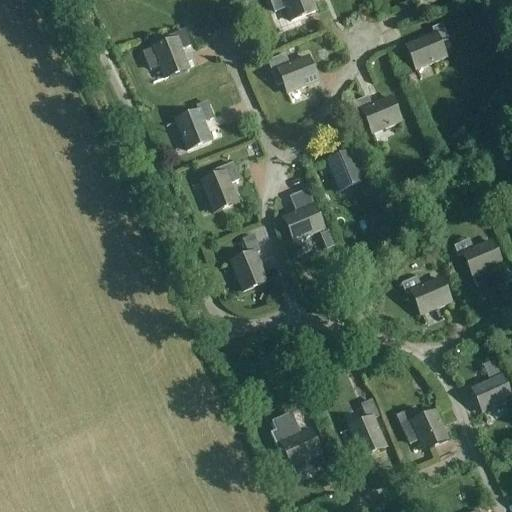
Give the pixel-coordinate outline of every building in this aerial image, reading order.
[(315,13),(309,0),(269,0),(275,13),(285,9),(290,22),(315,13)] [(431,32),(433,36),(406,47),(415,71),(444,59),(439,47),(448,43),(442,28),(431,32)] [(162,41),(165,47),(144,55),(150,72),(159,68),(164,81),(189,70),(181,51),(191,47),(185,32),(162,41)] [(284,97),(287,95),(316,84),(306,59),(288,66),(284,57),(268,63),(278,86),(279,86),(284,97)] [(390,99),(370,108),(367,100),(352,106),(356,117),(363,114),(371,136),(400,124),(390,99)] [(199,114),(175,124),(186,153),(211,143),(203,124),(212,120),(206,104),(196,108),(199,114)] [(351,154),(326,164),(338,193),(362,183),(351,154)] [(209,176),(211,181),(201,186),(212,215),(238,204),(231,187),(239,183),(232,167),(209,176)] [(365,200),(372,196),(368,185),(360,188),(365,200)] [(324,220),(318,222),(312,207),(283,219),(294,244),(328,230),(324,220)] [(320,236),(326,252),(334,248),(328,233),(320,236)] [(230,265),(242,294),(268,283),(256,254),(260,253),(253,237),(243,241),(249,257),(230,265)] [(468,243),(456,248),(454,249),(458,260),(463,258),(472,279),(501,267),(491,244),(471,252),(468,243)] [(416,281),(403,286),(401,287),(406,297),(412,294),(421,317),(450,305),(440,281),(419,290),(416,281)] [(485,368),(491,382),(471,390),(482,415),(511,402),(500,378),(499,378),(493,364),(485,368)] [(362,407),(368,422),(349,431),(361,459),(385,449),(373,421),(378,419),(372,403),(362,407)] [(434,414),(419,421),(414,410),(398,418),(410,445),(418,442),(423,453),(447,443),(434,414)] [(291,469),(320,457),(309,432),(299,437),(290,416),(273,424),(276,432),(269,435),(278,454),(283,451),(291,469)]
